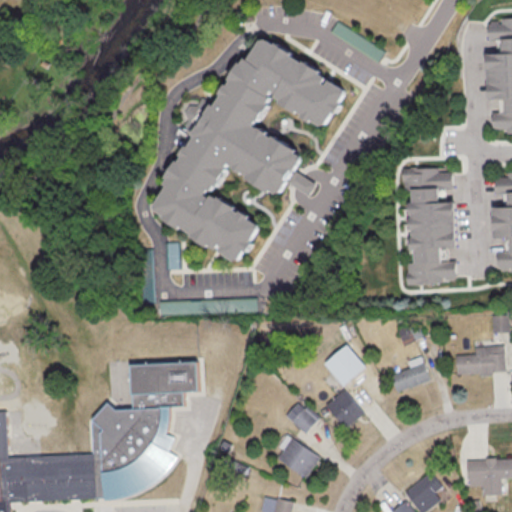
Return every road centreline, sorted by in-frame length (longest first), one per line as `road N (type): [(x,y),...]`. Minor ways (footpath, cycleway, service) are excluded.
road 1 (residential): [(479,270),(474,31)]
road 2 (residential): [(511,414),(422,430),(367,469),(343,511)]
